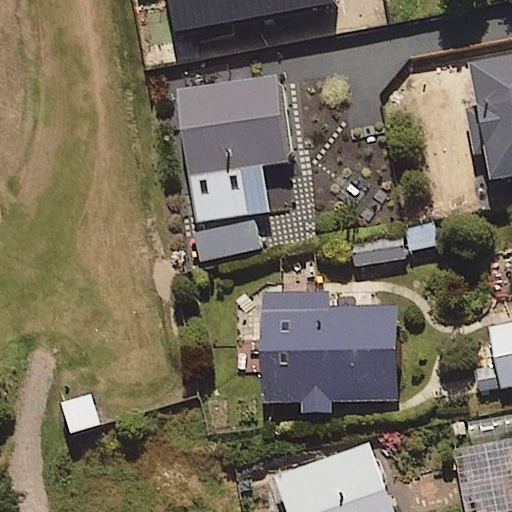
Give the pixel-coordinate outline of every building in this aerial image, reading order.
[(288,160),(283,75),(171,82),(183,258),(269,252),(264,162),(288,160)] [(403,226),(352,229),(354,263),(405,260),(403,226)] [(263,293),(262,399),(298,399),(298,413),(334,413),(334,399),(397,399),(397,307),(330,307),(330,293),(263,293)] [(511,385),(511,323),(489,328),(502,388),(511,385)] [(501,511),(511,510),(511,424),(511,423),(452,434),(465,511),(501,511)] [(394,511),(371,443),(275,475),(287,511),(394,511)]
